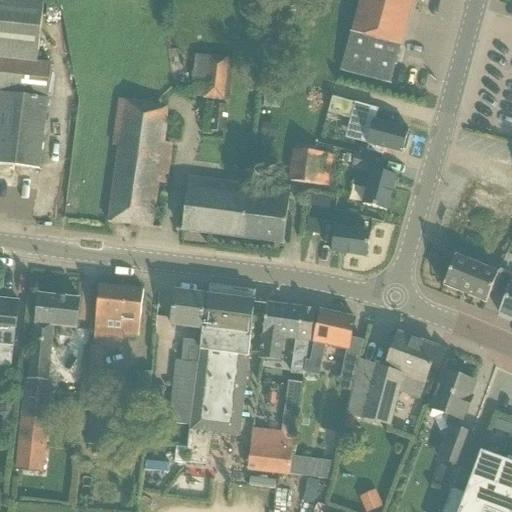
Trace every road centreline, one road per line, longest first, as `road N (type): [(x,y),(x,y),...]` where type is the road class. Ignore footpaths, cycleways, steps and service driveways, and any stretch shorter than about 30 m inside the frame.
road 1 (secondary): [(391,301),(293,279),(0,245)]
road 2 (tertiary): [(391,301),(476,0)]
road 3 (secondary): [(511,348),(391,301)]
